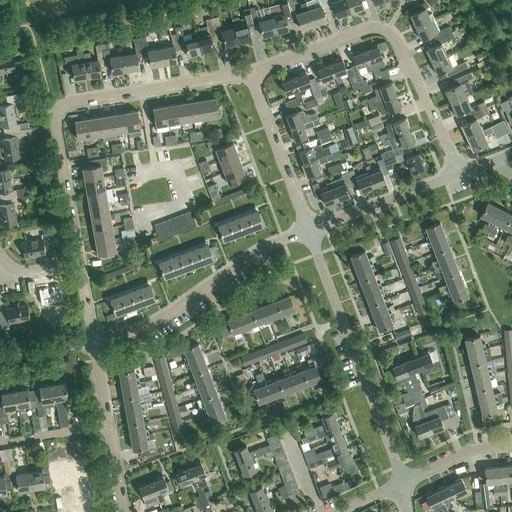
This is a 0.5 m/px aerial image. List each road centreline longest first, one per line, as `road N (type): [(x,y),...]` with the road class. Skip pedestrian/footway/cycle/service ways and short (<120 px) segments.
road 1 (residential): [(80,262),(52,105),(249,74)]
road 2 (residential): [(249,74),(385,26),(459,172)]
road 3 (residential): [(403,481),(306,229)]
road 4 (unclassified): [(94,339),(153,324),(306,229)]
road 5 (residential): [(306,229),(249,74)]
road 6 (unclassified): [(306,229),(459,172)]
